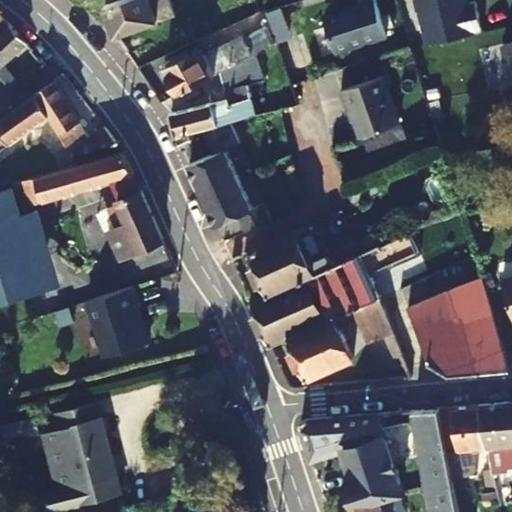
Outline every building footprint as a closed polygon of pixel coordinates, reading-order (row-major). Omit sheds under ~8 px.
[(119,0),(105,5),(115,34),(158,19),(154,6),(171,0),(119,0)] [(364,0),(324,10),(335,52),(353,47),(352,43),(387,35),(377,0),(364,0)] [(416,0),(427,43),(483,30),(476,0),(468,2),(467,0),(416,0)] [(0,13),(0,63),(27,43),(0,13)] [(263,30),(257,34),(264,47),(270,44),(263,30)] [(264,47),(257,34),(239,43),(246,57),(257,51),(264,47)] [(246,57),(239,43),(208,59),(197,39),(139,65),(148,79),(168,68),(179,93),(219,72),(246,57)] [(219,72),(228,88),(271,76),(257,51),(246,57),(219,72)] [(381,74),(339,89),(346,108),(349,107),(359,136),(398,122),(381,74)] [(86,133),(55,79),(34,92),(47,113),(73,155),(118,142),(100,123),(86,133)] [(233,103),(228,88),(211,92),(213,100),(215,108),(233,103)] [(0,146),(47,113),(34,92),(0,116),(0,146)] [(254,98),(245,100),(248,116),(258,113),(254,98)] [(215,108),(213,100),(170,111),(176,133),(191,130),(204,127),(231,120),(248,116),(245,100),(233,103),(215,108)] [(190,163),(206,193),(240,177),(227,148),(241,142),(231,120),(204,127),(215,152),(190,163)] [(196,132),(191,130),(176,133),(182,146),(197,141),(196,132)] [(21,205),(111,180),(135,173),(124,149),(13,180),(21,205)] [(111,180),(118,198),(141,188),(135,173),(111,180)] [(370,175),(342,187),(348,202),(375,190),(370,175)] [(247,229),(272,219),(265,202),(253,207),(240,177),(206,193),(217,224),(240,214),(247,229)] [(0,300),(42,288),(19,213),(10,186),(0,189),(0,300)] [(141,188),(118,198),(128,222),(110,231),(121,256),(163,238),(141,188)] [(106,228),(126,219),(118,202),(98,211),(106,228)] [(19,213),(42,288),(63,281),(39,207),(19,213)] [(318,219),(250,250),(268,291),(305,274),(361,250),(380,242),(376,233),(331,248),(318,219)] [(411,229),(380,242),(388,262),(390,266),(421,252),(411,229)] [(380,242),(361,250),(370,270),(388,262),(380,242)] [(305,274),(326,318),(380,296),(370,270),(361,250),(305,274)] [(511,273),(500,277),(511,316),(511,273)] [(268,291),(250,298),(270,343),(289,334),(326,318),(305,274),(268,291)] [(477,371),(510,368),(481,275),(443,290),(477,371)] [(140,304),(133,283),(87,297),(104,353),(148,340),(141,317),(138,318),(134,305),(140,304)] [(443,290),(406,305),(428,361),(438,374),(477,371),(443,290)] [(367,341),(394,329),(387,311),(380,296),(326,318),(289,334),(306,377),(352,358),(345,340),(339,326),(346,323),(358,318),(367,341)] [(351,338),(346,323),(339,326),(345,340),(351,338)] [(52,410),(57,427),(99,414),(94,399),(52,410)] [(486,445),(508,443),(511,442),(511,399),(478,402),(486,445)] [(450,405),(459,449),(464,473),(477,470),(473,446),(486,445),(478,402),(450,405)] [(448,451),(459,449),(450,405),(439,406),(448,451)] [(412,408),(421,434),(430,481),(453,474),(448,451),(439,406),(412,408)] [(403,490),(376,411),(311,416),(299,424),(310,458),(344,448),(356,502),(381,496),(403,490)] [(99,414),(57,427),(57,428),(40,433),(57,490),(115,473),(99,414)] [(36,429),(32,415),(3,423),(7,437),(36,429)] [(494,478),(505,476),(508,475),(503,453),(490,455),(494,478)] [(435,510),(435,511),(460,511),(453,474),(430,481),(435,510)] [(496,493),(508,490),(505,476),(494,478),(496,493)] [(498,504),(510,502),(508,490),(496,493),(498,504)] [(385,511),(381,496),(356,502),(339,506),(340,511),(385,511)] [(511,511),(510,502),(498,504),(499,511),(511,511)]
